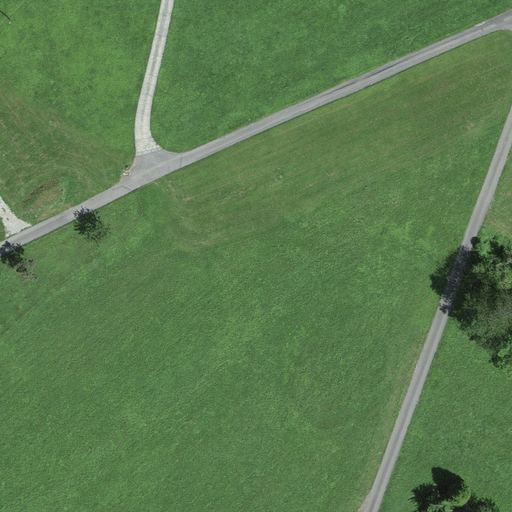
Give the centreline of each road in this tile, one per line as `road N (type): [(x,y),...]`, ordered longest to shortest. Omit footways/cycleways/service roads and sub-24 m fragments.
road 1 (track): [(511,14),(147,175),(0,251)]
road 2 (track): [(511,99),(364,511)]
road 3 (track): [(147,175),(141,126),(167,0)]
